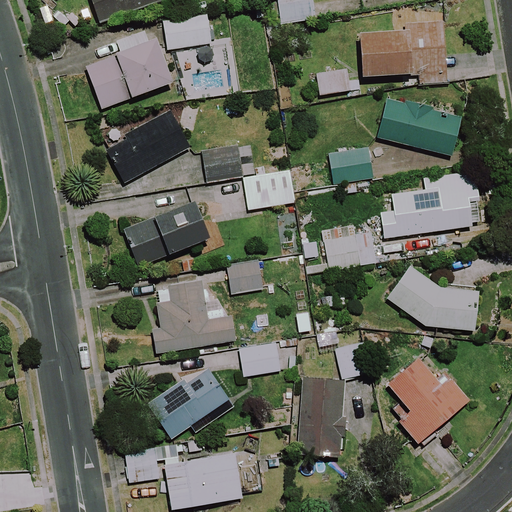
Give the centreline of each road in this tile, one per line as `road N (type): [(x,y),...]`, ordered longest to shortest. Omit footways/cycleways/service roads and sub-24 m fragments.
road 1 (residential): [(80,502),(43,261)]
road 2 (residential): [(43,261),(0,54)]
